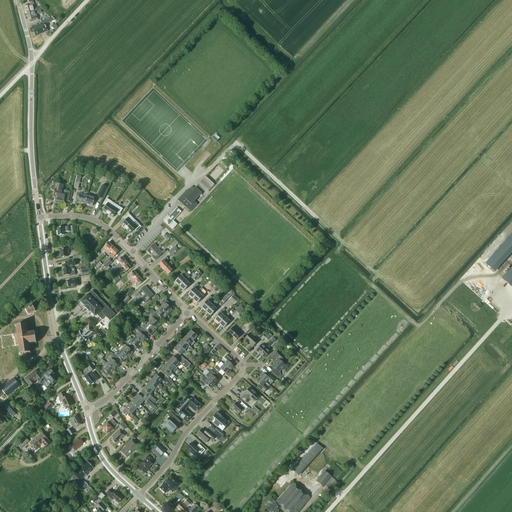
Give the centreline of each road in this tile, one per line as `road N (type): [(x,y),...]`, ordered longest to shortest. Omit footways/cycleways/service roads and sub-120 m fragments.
road 1 (residential): [(137,494),(241,371),(242,362),(188,312)]
road 2 (tertiary): [(84,410),(57,336),(38,217)]
road 3 (residential): [(188,312),(106,227),(83,217),(38,217)]
road 4 (tertiary): [(38,217),(31,64)]
road 5 (residential): [(84,410),(114,391),(188,312)]
